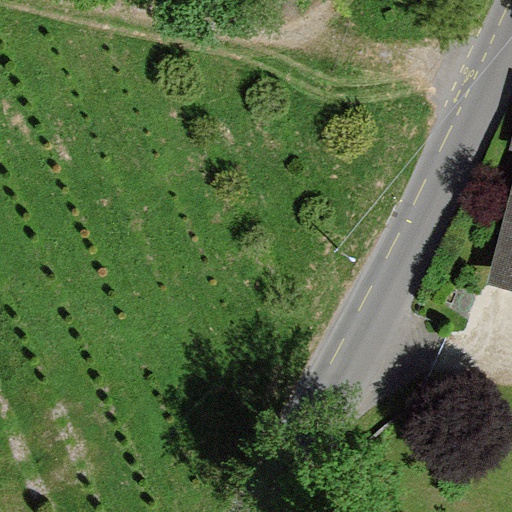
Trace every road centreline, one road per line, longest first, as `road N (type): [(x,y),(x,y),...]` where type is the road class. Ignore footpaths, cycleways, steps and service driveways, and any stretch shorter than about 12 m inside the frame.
road 1 (unclassified): [(266,511),(360,350),(511,49)]
road 2 (track): [(115,0),(241,27),(289,25),(322,0)]
